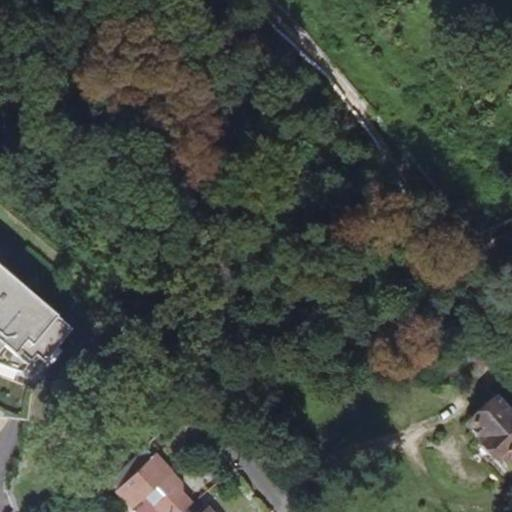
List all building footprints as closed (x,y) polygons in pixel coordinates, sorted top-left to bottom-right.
[(0,361),(18,368),(26,359),(35,366),(69,325),(0,267),(0,361)] [(511,417),(495,399),(481,412),(479,410),(476,409),(470,415),(470,418),(472,420),(467,424),(481,439),(480,439),(497,458),(498,457),(511,472),(511,417)] [(152,456),(145,449),(110,483),(116,490),(152,456)] [(181,511),(191,504),(174,484),(174,477),(152,455),(152,456),(116,490),(129,503),(142,490),(147,495),(132,507),(136,511),(181,511)] [(200,511),(206,508),(199,498),(191,504),(181,511),(200,511)]
